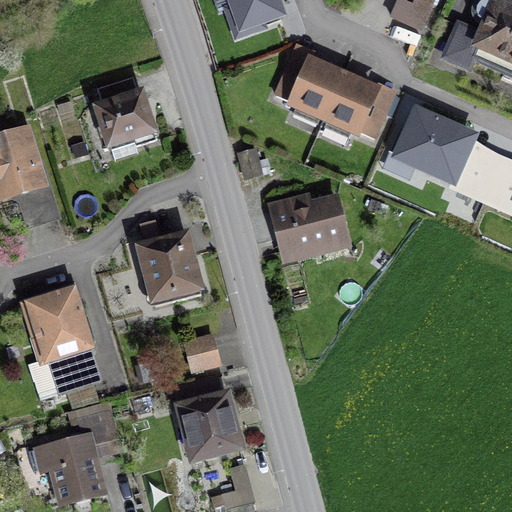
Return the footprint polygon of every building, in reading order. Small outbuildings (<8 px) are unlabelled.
[(261,0),(222,0),(231,31),(267,20),(261,0)] [(415,0),(412,9),(398,3),(389,23),(420,37),(434,0),(415,0)] [(511,12),(492,4),(477,38),(454,28),(440,63),(469,75),(478,52),(511,66),(511,12)] [(275,99),(324,119),(342,77),(306,62),(301,74),(288,68),(275,99)] [(376,91),(342,77),(324,119),(373,140),(386,111),(370,104),(376,91)] [(155,142),(141,97),(92,111),(106,157),(155,142)] [(476,134),(415,107),(393,156),(454,183),(476,134)] [(0,205),(16,201),(26,234),(57,224),(47,191),(28,131),(0,139),(0,205)] [(256,150),(239,154),(245,180),(262,176),(256,150)] [(348,247),(335,199),(308,206),(306,199),(266,210),(281,265),(348,247)] [(185,236),(135,249),(151,309),(201,296),(185,236)] [(91,354),(72,292),(20,308),(40,370),(91,354)] [(219,371),(211,339),(182,347),(191,379),(219,371)] [(226,396),(221,397),(216,380),(174,391),(178,407),(174,409),(189,469),(241,456),(226,396)] [(73,416),(80,440),(33,451),(40,478),(52,475),(59,507),(105,497),(97,461),(120,455),(108,407),(73,416)] [(217,511),(220,511),(252,504),(243,469),(231,472),(236,491),(214,497),(217,511)]
